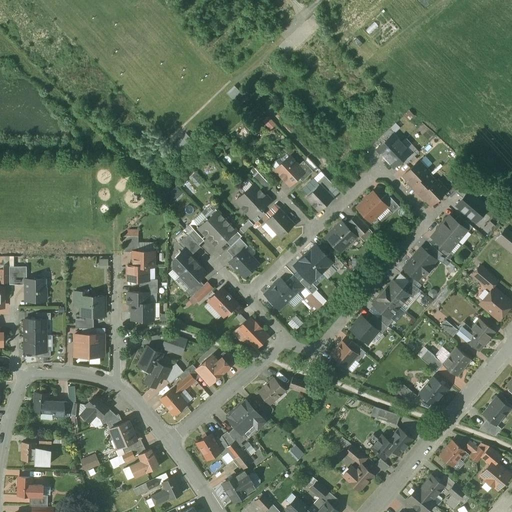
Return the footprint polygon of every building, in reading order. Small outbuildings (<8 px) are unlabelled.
[(235,99),(242,91),(235,84),(227,92),(235,99)] [(268,116),(264,120),(271,129),(275,126),(268,116)] [(391,127),(381,137),(385,141),(393,134),(395,132),(391,127)] [(187,133),(172,147),(178,153),(193,139),(187,133)] [(385,141),(377,149),(385,158),(401,143),(393,134),(385,141)] [(401,143),(385,158),(394,167),(402,160),(410,152),(401,143)] [(410,152),(402,160),(406,164),(416,154),(412,150),(410,152)] [(290,157),(276,170),(289,184),(308,166),(303,161),(298,166),(290,157)] [(419,161),(403,175),(408,180),(407,181),(412,186),(414,185),(427,172),(428,171),(419,161)] [(271,185),(258,172),(253,177),(265,190),(271,185)] [(427,172),(414,185),(418,189),(431,177),(427,172)] [(334,185),(324,175),(317,182),(319,185),(320,184),(327,192),(334,185)] [(431,177),(418,189),(422,194),(435,182),(431,177)] [(428,201),(443,186),(437,180),(435,182),(422,194),(421,196),(426,201),(427,200),(428,201)] [(457,204),(477,224),(493,208),(466,181),(456,191),(463,198),(457,204)] [(271,200),(254,183),(245,192),(261,209),(271,200)] [(327,192),(320,184),(319,185),(306,197),(319,211),(333,198),(327,192)] [(177,186),(169,193),(175,200),(183,193),(177,186)] [(443,186),(428,201),(434,208),(450,193),(443,186)] [(261,209),(245,192),(235,201),(252,218),(261,209)] [(381,200),(373,192),(357,207),(371,221),(372,220),(386,207),(387,206),(381,200)] [(399,207),(387,194),(381,200),(387,206),(386,207),(392,213),(399,207)] [(207,237),(226,219),(216,208),(197,226),(207,237)] [(293,224),(279,209),(266,221),(281,236),(293,224)] [(368,228),(356,215),(347,223),(356,232),(360,236),(368,228)] [(472,227),(459,215),(455,220),(467,230),(466,230),(468,232),(472,227)] [(455,220),(450,216),(444,223),(442,222),(439,225),(458,241),(466,230),(467,230),(455,220)] [(217,248),(236,230),(226,219),(207,237),(217,248)] [(349,225),(347,227),(342,221),(326,237),(340,252),(356,236),(354,234),(356,232),(349,225)] [(458,241),(439,225),(437,229),(438,230),(432,237),(437,241),(449,251),(458,241)] [(204,240),(194,229),(189,234),(199,245),(204,240)] [(511,235),(505,230),(497,240),(511,252),(511,235)] [(242,236),(237,232),(227,242),(231,246),(240,238),(242,236)] [(199,245),(189,234),(179,243),(184,249),(185,249),(191,256),(201,247),(199,245)] [(138,235),(122,235),(122,252),(133,252),(133,251),(138,251),(138,235)] [(247,246),(240,238),(231,246),(227,250),(234,257),(242,250),(243,250),(244,249),(247,246)] [(449,251),(437,241),(433,246),(447,258),(451,252),(449,251)] [(332,262),(316,245),(305,256),(321,272),(332,262)] [(436,260),(422,248),(416,254),(416,253),(403,268),(418,280),(423,274),(424,275),(432,267),(431,266),(436,260)] [(184,249),(174,259),(174,268),(180,275),(196,261),(191,256),(185,249),(184,249)] [(258,263),(244,249),(243,250),(242,250),(234,257),(230,261),(244,276),(258,263)] [(138,251),(133,251),(133,252),(133,266),(148,266),(154,266),(154,251),(138,251)] [(321,272),(305,256),(295,266),(305,277),(310,282),(311,282),(321,272)] [(100,267),(109,268),(109,259),(100,258),(100,267)] [(196,261),(180,275),(191,286),(191,287),(199,280),(206,273),(200,267),(201,266),(196,261)] [(9,265),(0,265),(0,283),(9,283),(9,266),(9,265)] [(27,266),(9,266),(9,283),(9,284),(26,284),(26,279),(27,279),(27,266)] [(148,266),(133,266),(127,266),(127,280),(139,280),(148,280),(148,279),(148,266)] [(498,280),(480,266),(472,275),(491,291),(493,288),(492,287),(498,280)] [(300,281),(294,275),(285,283),(288,287),(292,284),(297,289),(297,290),(300,293),(306,287),(300,281)] [(310,282),(305,277),(300,281),(306,287),(312,294),(318,289),(311,282),(310,282)] [(27,279),(26,279),(26,284),(26,300),(45,300),(45,287),(47,287),(47,280),(41,280),(41,279),(27,279)] [(281,279),(265,294),(269,298),(269,301),(273,304),(275,304),(279,309),(287,301),(287,298),(297,290),(297,289),(292,284),(288,287),(285,283),(281,279)] [(199,280),(191,287),(191,286),(186,291),(191,297),(194,295),(193,295),(204,285),(199,280)] [(403,289),(394,281),(385,291),(385,290),(382,293),(399,307),(409,295),(410,295),(403,289)] [(419,289),(410,281),(403,289),(410,295),(409,295),(412,298),(419,289)] [(204,285),(193,295),(194,295),(200,301),(213,289),(207,282),(204,285)] [(502,298),(498,295),(500,293),(494,287),(493,288),(491,291),(480,303),(499,319),(511,304),(504,297),(502,297),(502,298)] [(237,303),(222,288),(209,300),(224,316),(237,303)] [(97,295),(94,293),(91,293),(89,295),(89,296),(83,296),(83,291),(74,291),(74,306),(81,306),(81,315),(93,316),(104,315),(104,296),(97,296),(97,295)] [(139,292),(127,292),(127,304),(129,304),(130,303),(149,303),(149,293),(149,292),(139,292)] [(399,307),(382,293),(380,296),(381,297),(374,305),(383,313),(390,318),(399,307)] [(149,303),(130,303),(129,304),(130,310),(131,310),(131,320),(153,320),(153,303),(159,303),(149,303)] [(390,318),(383,313),(378,318),(388,327),(393,320),(390,318)] [(93,316),(81,315),(75,315),(75,328),(94,328),(93,316)] [(296,330),(304,322),(297,315),(289,323),(296,330)] [(378,318),(374,315),(368,322),(378,330),(378,331),(382,334),(388,327),(378,318)] [(368,322),(362,317),(351,330),(367,343),(378,331),(378,330),(368,322)] [(255,323),(250,318),(234,332),(240,339),(244,336),(256,348),(268,337),(260,329),(261,328),(256,322),(255,323)] [(36,319),(24,319),(24,335),(46,335),(46,320),(46,319),(36,319)] [(464,338),(463,338),(479,351),(495,331),(479,319),(468,332),(464,337),(464,338)] [(459,331),(445,320),(440,326),(453,337),(457,332),(464,338),(464,337),(458,332),(459,331)] [(459,331),(458,332),(464,337),(468,332),(462,327),(459,331)] [(186,340),(167,333),(162,348),(181,354),(186,340)] [(89,334),(74,334),(75,356),(89,356),(89,334)] [(104,334),(89,334),(89,356),(104,356),(104,334)] [(464,346),(466,343),(457,334),(454,337),(464,346)] [(46,335),(24,335),(24,352),(36,352),(46,351),(46,335)] [(366,353),(352,341),(347,347),(361,358),(366,353)] [(347,347),(342,343),(338,347),(337,347),(332,353),(332,354),(346,366),(350,360),(351,362),(354,359),(358,362),(361,358),(347,347)] [(163,354),(147,346),(138,365),(145,368),(144,370),(149,373),(150,373),(151,371),(153,372),(158,363),(163,354)] [(456,347),(450,354),(451,354),(443,364),(443,363),(442,364),(457,377),(462,371),(461,370),(470,360),(471,360),(456,347)] [(443,363),(435,357),(435,356),(428,350),(421,358),(436,371),(442,364),(443,363)] [(477,350),(474,354),(484,362),(487,358),(477,350)] [(239,358),(223,352),(219,356),(221,358),(222,357),(229,366),(239,358)] [(218,361),(212,355),(196,369),(202,375),(209,384),(229,366),(222,357),(221,358),(218,361)] [(169,368),(158,363),(153,372),(151,371),(150,373),(149,373),(145,382),(155,387),(161,376),(165,378),(169,368)] [(176,363),(169,368),(165,378),(170,384),(173,381),(179,376),(183,372),(176,363)] [(196,369),(192,364),(186,370),(196,380),(202,375),(196,369)] [(183,372),(179,376),(182,380),(173,388),(180,396),(183,393),(182,392),(196,380),(186,370),(183,372)] [(293,377),(281,373),(275,378),(286,390),(290,387),(289,387),(292,378),(293,378),(293,377)] [(434,377),(420,394),(433,405),(448,388),(434,377)] [(275,378),(274,378),(258,392),(270,404),(286,390),(275,378)] [(293,378),(292,378),(289,387),(290,387),(305,392),(308,383),(293,378)] [(195,395),(192,392),(199,386),(195,382),(187,389),(197,400),(204,393),(201,390),(195,395)] [(418,396),(404,385),(398,393),(412,404),(418,396)] [(173,388),(160,399),(174,415),(175,414),(177,416),(187,407),(186,405),(187,404),(180,396),(173,388)] [(48,394),(35,393),(34,411),(53,412),(53,413),(54,413),(54,415),(61,416),(62,402),(47,401),(48,394)] [(108,408),(94,396),(86,405),(88,407),(81,415),(90,422),(96,415),(99,417),(108,408)] [(497,398),(484,414),(490,419),(497,425),(510,409),(497,398)] [(246,400),(228,418),(232,422),(231,423),(235,427),(236,426),(242,433),(242,432),(253,423),(258,428),(265,421),(246,400)] [(69,402),(62,402),(61,416),(69,416),(70,413),(70,403),(69,402)] [(80,403),(73,403),(72,414),(79,414),(80,403)] [(116,415),(108,408),(99,417),(103,421),(116,415)] [(387,411),(379,408),(376,418),(384,420),(387,411)] [(400,416),(387,411),(384,420),(397,425),(400,416)] [(120,416),(107,422),(110,429),(123,423),(120,416)] [(497,425),(490,419),(481,430),(495,436),(501,429),(497,425)] [(123,423),(110,429),(113,436),(117,435),(121,445),(121,446),(128,443),(137,439),(136,439),(140,438),(141,438),(139,432),(135,434),(133,430),(133,429),(132,429),(128,421),(123,423)] [(242,433),(236,426),(235,427),(229,433),(234,441),(238,446),(247,437),(242,432),(242,433)] [(399,428),(389,441),(382,435),(379,439),(373,446),(372,448),(385,459),(392,450),(399,455),(412,439),(399,428)] [(229,433),(227,431),(221,436),(227,447),(234,441),(229,433)] [(215,440),(211,434),(197,443),(207,460),(222,451),(227,448),(227,447),(221,436),(215,440)] [(379,439),(373,434),(368,441),(373,446),(379,439)] [(51,437),(39,437),(39,444),(51,445),(51,437)] [(137,439),(128,443),(129,446),(131,450),(143,445),(140,438),(136,439),(137,439)] [(362,454),(346,440),(340,448),(355,461),(362,454)] [(234,441),(227,447),(227,448),(235,458),(243,452),(238,446),(234,441)] [(453,441),(440,456),(452,466),(459,458),(462,461),(468,454),(465,451),(453,441)] [(478,448),(470,441),(465,446),(473,453),(478,448)] [(35,443),(22,442),(22,460),(34,461),(34,459),(35,459),(35,464),(50,465),(50,453),(47,453),(48,451),(35,448),(35,443)] [(143,445),(131,450),(132,451),(135,457),(138,455),(138,454),(146,451),(143,445)] [(129,446),(122,449),(122,448),(116,451),(118,456),(124,453),(125,453),(131,450),(129,446)] [(485,452),(479,447),(478,448),(473,453),(470,457),(476,462),(481,456),(485,452)] [(501,456),(489,447),(485,452),(481,456),(490,464),(493,460),(496,462),(501,456)] [(159,466),(151,449),(146,451),(138,454),(138,455),(141,461),(146,472),(159,466)] [(132,451),(115,459),(118,465),(135,457),(132,451)] [(243,452),(235,458),(241,465),(244,469),(252,463),(243,452)] [(92,457),(81,462),(85,470),(96,465),(92,457)] [(235,458),(222,468),(227,474),(241,465),(235,458)] [(389,466),(380,459),(376,464),(385,472),(389,466)] [(496,462),(493,460),(490,464),(481,475),(487,480),(487,481),(493,486),(495,483),(499,487),(510,475),(496,462)] [(141,461),(130,466),(135,477),(146,472),(141,461)] [(373,476),(361,464),(356,470),(351,466),(343,475),(347,479),(360,491),(373,476)] [(244,470),(222,484),(234,502),(241,497),(243,500),(249,496),(248,493),(256,488),(244,470)] [(166,473),(155,478),(156,479),(159,485),(163,484),(162,483),(169,479),(166,473)] [(419,490),(418,491),(431,502),(432,501),(444,486),(431,475),(419,490)] [(31,478),(19,477),(18,495),(30,496),(42,496),(42,495),(42,485),(31,485),(31,478)] [(169,479),(162,483),(163,484),(165,488),(170,498),(170,499),(181,493),(174,477),(169,479)] [(156,479),(146,484),(149,490),(159,485),(156,479)] [(328,491),(317,482),(311,489),(320,497),(321,498),(328,491)] [(146,484),(133,490),(136,496),(149,490),(146,484)] [(454,484),(448,491),(452,495),(459,500),(465,493),(454,484)] [(165,488),(161,490),(162,491),(151,496),(155,505),(170,498),(165,488)] [(431,502),(418,491),(419,490),(417,488),(407,500),(421,511),(426,511),(427,511),(430,511),(434,506),(433,504),(435,503),(432,501),(431,502)] [(339,500),(328,491),(321,498),(326,502),(327,501),(333,507),(339,500)] [(262,494),(255,501),(265,511),(272,505),(272,504),(262,494)] [(42,496),(30,496),(29,506),(32,506),(48,506),(48,496),(42,495),(42,496)] [(452,495),(446,502),(454,509),(461,501),(459,500),(452,495)] [(296,497),(286,509),(289,511),(309,511),(307,510),(309,509),(296,497)] [(321,498),(320,497),(309,509),(307,510),(309,511),(338,511),(333,507),(327,501),(326,502),(321,498)]
